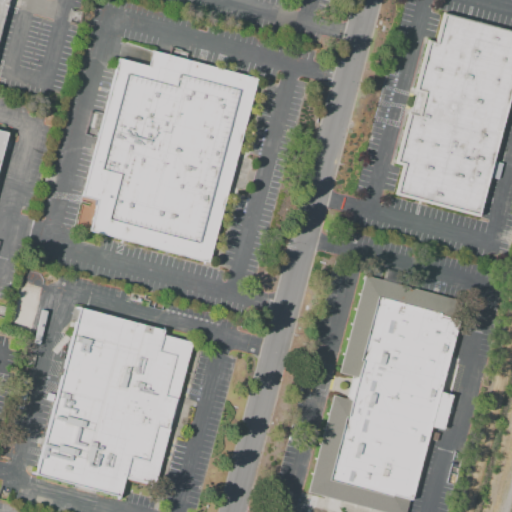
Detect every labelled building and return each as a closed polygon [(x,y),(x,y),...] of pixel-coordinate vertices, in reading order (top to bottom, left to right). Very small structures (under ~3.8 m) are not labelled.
[(478,217),(392,194),(398,169),(389,167),(422,39),(432,41),(440,11),(511,30),(511,90),(493,161),(502,163),(498,181),(488,179),(478,217)] [(150,52),(147,66),(117,58),(80,196),(95,200),(88,230),(207,261),(254,80),(150,52)] [(363,276),(462,302),(438,390),(450,394),(440,431),(428,428),(409,501),(408,500),(404,511),(380,511),(306,492),(332,396),(345,399),(351,376),(338,373),(363,276)] [(78,308),(162,331),(161,335),(191,343),(153,485),(123,477),(117,497),(34,475),(78,308)] [(438,433),(436,441),(429,440),(431,431),(438,433)]
